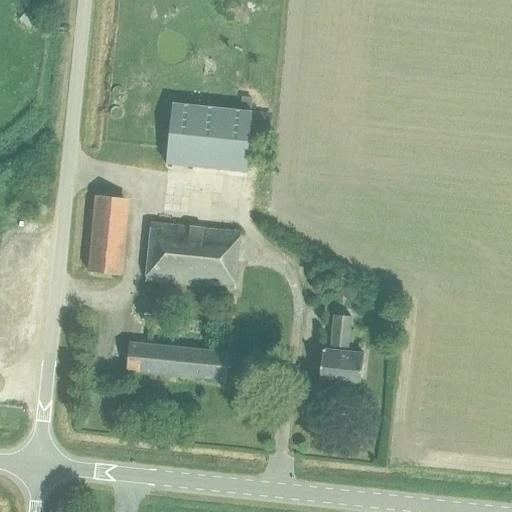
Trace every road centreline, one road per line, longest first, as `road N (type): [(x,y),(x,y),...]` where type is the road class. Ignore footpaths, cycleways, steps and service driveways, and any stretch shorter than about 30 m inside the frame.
road 1 (tertiary): [(41,461),(87,0)]
road 2 (tertiary): [(457,511),(41,461)]
